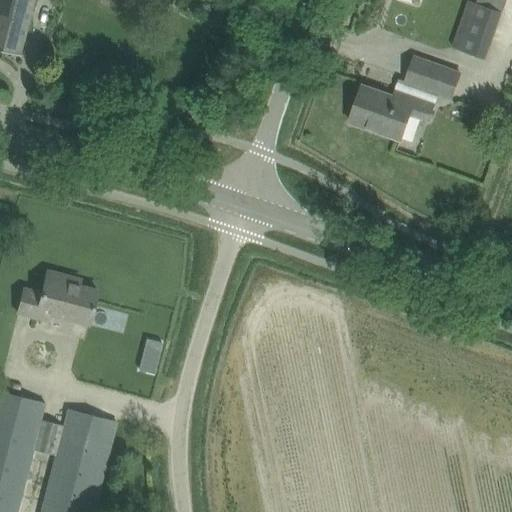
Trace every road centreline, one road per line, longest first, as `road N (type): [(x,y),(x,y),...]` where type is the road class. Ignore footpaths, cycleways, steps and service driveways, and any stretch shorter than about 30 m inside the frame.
road 1 (unclassified): [(185,511),(179,428),(188,378),(244,205)]
road 2 (tertiary): [(511,298),(244,205)]
road 3 (tertiary): [(244,205),(0,139)]
road 4 (unclassified): [(244,205),(316,0)]
